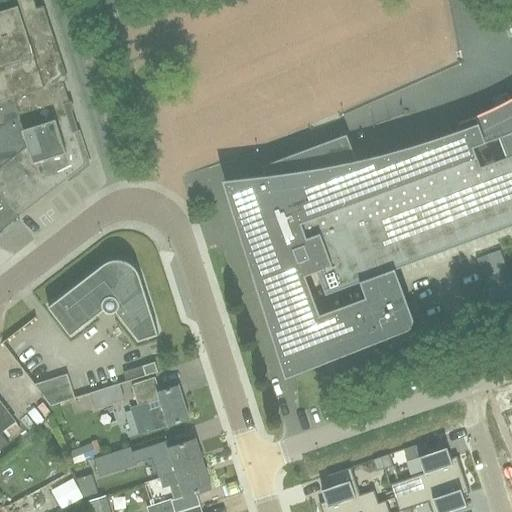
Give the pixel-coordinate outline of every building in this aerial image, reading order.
[(0,115),(0,100),(13,97),(60,82),(37,9),(33,10),(29,0),(0,0),(0,122),(2,122),(0,115)] [(60,82),(13,97),(23,131),(39,126),(41,133),(73,123),(60,82)] [(0,230),(86,164),(73,123),(41,133),(39,126),(23,131),(13,97),(0,100),(0,115),(2,122),(0,122),(0,230)] [(475,115),(478,123),(422,143),(385,154),(356,161),(347,135),(262,167),(266,176),(223,181),(286,377),(409,329),(412,326),(412,322),(413,317),(395,268),(511,224),(511,97),(502,103),(475,115)] [(500,307),(511,303),(511,288),(503,254),(487,259),(500,307)] [(112,314),(116,312),(139,341),(159,335),(140,276),(136,268),(129,263),(120,260),(112,261),(104,265),(49,307),(71,336),(104,311),(108,313),(112,314)] [(156,362),(143,366),(146,376),(159,372),(156,362)] [(143,366),(134,369),(138,379),(146,376),(146,375),(143,366)] [(128,382),(138,379),(134,369),(125,372),(128,382)] [(35,385),(52,407),(76,399),(68,374),(35,385)] [(139,405),(130,408),(138,436),(156,430),(157,430),(190,420),(180,386),(160,392),(155,378),(132,386),(139,405)] [(107,388),(112,403),(126,399),(121,384),(107,388)] [(0,400),(0,449),(9,443),(1,434),(3,432),(8,438),(21,428),(0,400)] [(103,455),(94,458),(99,476),(136,464),(135,463),(152,457),(159,478),(160,478),(168,476),(205,464),(197,440),(178,445),(172,448),(169,440),(149,446),(132,451),(130,447),(103,455)] [(424,474),(390,485),(394,498),(463,475),(457,456),(451,458),(447,447),(430,453),(426,441),(415,445),(419,457),(424,474)] [(388,455),(381,457),(384,469),(392,466),(388,455)] [(377,472),(384,469),(381,457),(373,460),(377,472)] [(168,476),(160,478),(163,489),(170,486),(174,500),(185,497),(198,493),(212,488),(205,464),(168,476)] [(327,475),(331,486),(321,489),(325,501),(319,503),(321,511),(349,511),(378,502),(374,490),(360,494),(351,467),(327,475)] [(463,475),(394,498),(399,511),(411,508),(429,502),(432,511),(450,511),(469,506),(465,495),(470,493),(463,475)] [(82,499),(75,484),(56,494),(63,508),(82,499)] [(92,511),(108,511),(103,495),(89,500),(92,511)] [(172,499),(147,507),(148,511),(173,511),(176,511),(172,499)] [(378,502),(349,511),(390,511),(386,499),(378,502)]
